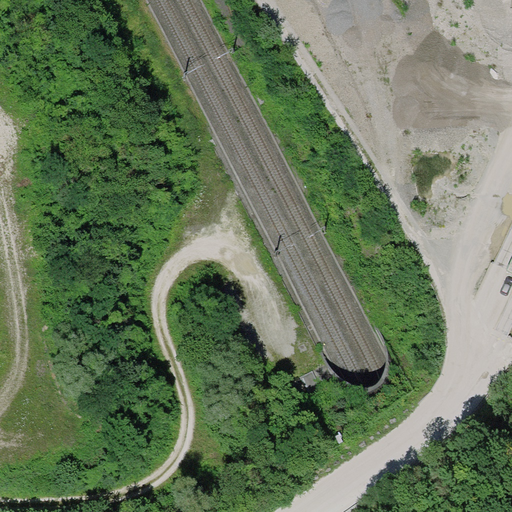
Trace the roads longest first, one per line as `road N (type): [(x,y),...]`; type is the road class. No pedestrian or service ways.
road 1 (track): [(0,508),(149,486),(183,430),(155,336),(164,272),(205,249),(241,289),(275,349)]
road 2 (unknown): [(471,385),(446,288),(282,0)]
road 3 (track): [(316,511),(440,417),(511,340)]
